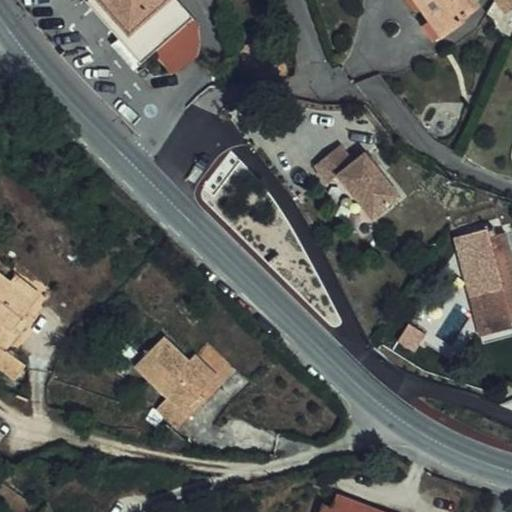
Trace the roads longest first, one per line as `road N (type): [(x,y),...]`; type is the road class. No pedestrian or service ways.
road 1 (secondary): [(511,473),(444,445),(389,410),(145,177),(0,18)]
road 2 (track): [(19,419),(250,473),(357,441),(389,410)]
